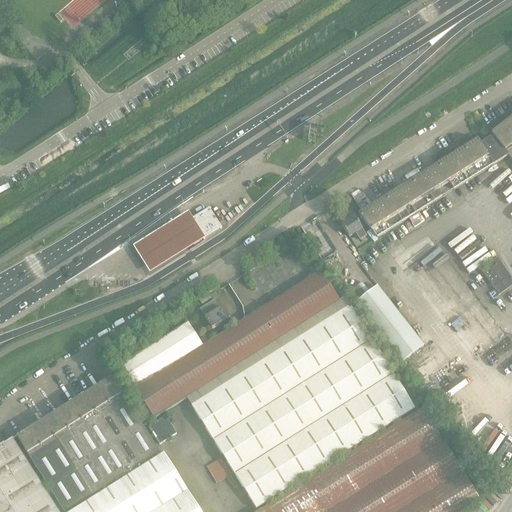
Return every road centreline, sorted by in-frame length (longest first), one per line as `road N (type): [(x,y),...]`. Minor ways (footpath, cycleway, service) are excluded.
road 1 (primary): [(0,315),(481,0)]
road 2 (primary): [(450,0),(0,287)]
road 3 (unknown): [(511,267),(476,211),(465,207),(407,235),(383,261),(394,290),(470,376),(481,383),(511,371)]
road 4 (unclassified): [(0,411),(298,216)]
road 5 (unclassified): [(0,177),(278,0)]
road 6 (unclassified): [(511,81),(298,216)]
road 7 (unclassified): [(511,44),(364,138),(305,188)]
